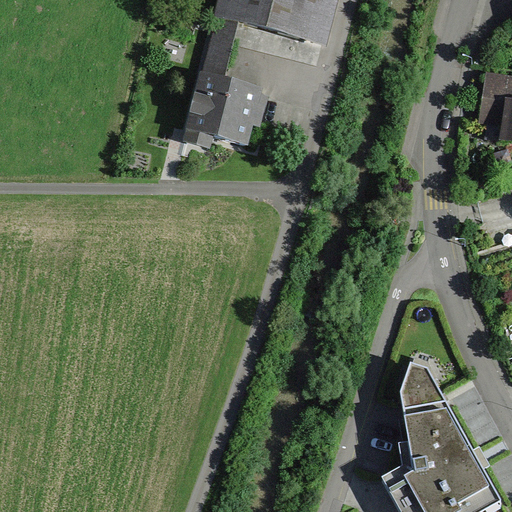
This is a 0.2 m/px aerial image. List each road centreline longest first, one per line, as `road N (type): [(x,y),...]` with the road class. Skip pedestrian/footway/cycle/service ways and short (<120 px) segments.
road 1 (track): [(350,0),(300,195),(198,511)]
road 2 (track): [(0,191),(300,195)]
road 3 (residential): [(326,511),(395,293),(445,251)]
road 4 (residential): [(443,222),(439,168),(471,0)]
road 5 (residential): [(445,251),(457,303),(511,428)]
